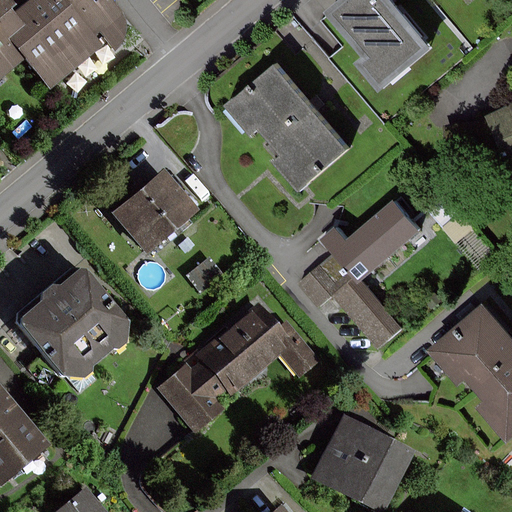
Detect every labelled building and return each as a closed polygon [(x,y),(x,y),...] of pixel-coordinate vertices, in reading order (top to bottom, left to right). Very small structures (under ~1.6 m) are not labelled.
[(0,0),(0,71),(2,73),(16,59),(12,53),(17,50),(47,85),(102,39),(111,48),(115,43),(116,38),(118,31),(118,24),(117,17),(113,9),(105,0),(34,0),(11,21),(4,11),(6,7),(0,0)] [(344,0),(331,11),(369,56),(361,61),(382,87),(430,47),(391,0),(344,0)] [(277,63),(236,99),(309,183),(350,149),(313,105),(277,63)] [(508,150),(511,159),(511,109),(509,111),(493,119),(494,120),(481,124),(475,125),(467,126),(447,129),(452,162),(470,159),(485,157),(499,154),(508,150)] [(130,199),(113,214),(145,251),(191,212),(159,175),(142,190),(136,183),(130,188),(125,193),(130,199)] [(338,227),(324,239),(336,253),(329,259),(300,283),(321,307),(335,295),(380,348),(403,329),(361,280),(421,229),(396,201),(350,240),(338,227)] [(47,287),(16,314),(14,321),(17,325),(8,332),(22,349),(31,342),(59,377),(65,377),(77,393),(93,379),(84,370),(111,347),(109,342),(126,328),(79,269),(70,268),(47,287)] [(511,338),(486,308),(443,344),(511,424),(511,338)] [(183,370),(160,390),(194,430),(218,410),(209,400),(224,387),(230,393),(259,369),(256,366),(277,349),(298,374),(313,361),(284,327),(276,333),(256,309),(199,357),(210,370),(203,376),(195,383),(183,370)] [(0,394),(0,484),(45,448),(0,395),(0,394)] [(341,424),(308,486),(357,511),(385,511),(412,462),(341,424)] [(100,511),(84,492),(59,511),(100,511)]
